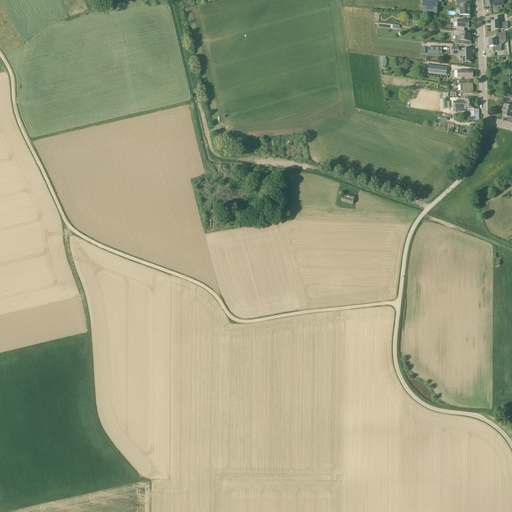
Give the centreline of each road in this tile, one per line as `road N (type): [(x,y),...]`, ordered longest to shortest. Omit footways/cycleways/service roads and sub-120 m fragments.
road 1 (track): [(398,303),(236,320),(207,288),(75,232),(20,124),(0,54)]
road 2 (unclassified): [(511,447),(484,418),(423,403),(394,358),(405,249),(422,213),(466,172),(484,120)]
road 3 (track): [(69,227),(95,417),(141,480)]
road 4 (residential): [(484,120),(479,0)]
